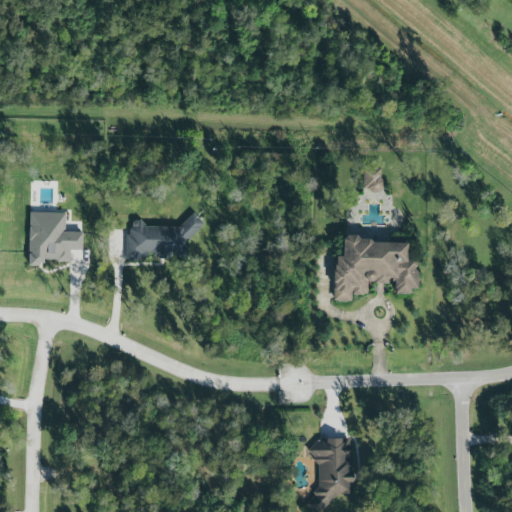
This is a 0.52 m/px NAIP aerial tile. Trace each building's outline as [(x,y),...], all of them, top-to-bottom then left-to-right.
[(381,169),(362,168),(362,191),(381,191),(381,169)] [(67,258),(68,247),(79,247),(79,232),(63,231),(64,209),(27,208),(26,264),(43,265),(43,257),(67,258)] [(127,261),(128,237),(130,237),(130,231),(133,228),(132,225),(135,222),(139,222),(142,223),(145,228),(181,229),(194,214),(205,224),(188,242),(187,256),(176,256),(166,257),(164,257),(158,257),(153,256),(147,257),(147,261),(139,261),(137,262),(127,261)] [(348,302),(348,303),(338,303),(338,302),(334,302),(334,285),(334,274),(335,274),(335,266),(336,266),(337,258),(343,258),(344,242),(348,237),(356,237),(358,238),(360,241),(369,241),(372,244),(408,245),(408,262),(410,260),(414,260),(418,264),(417,268),(415,270),(420,275),(420,291),(412,291),(412,295),(396,295),(396,279),(388,279),(388,285),(375,285),(375,282),(374,283),(372,284),(368,284),(368,294),(364,294),(364,296),(352,296),(352,302),(348,302)] [(308,452),(320,439),(324,441),(350,440),(351,460),(354,460),(355,495),(336,495),(320,511),(316,511),(307,504),(316,495),(314,493),(318,488),(318,467),(314,461),(315,459),(308,452)]
